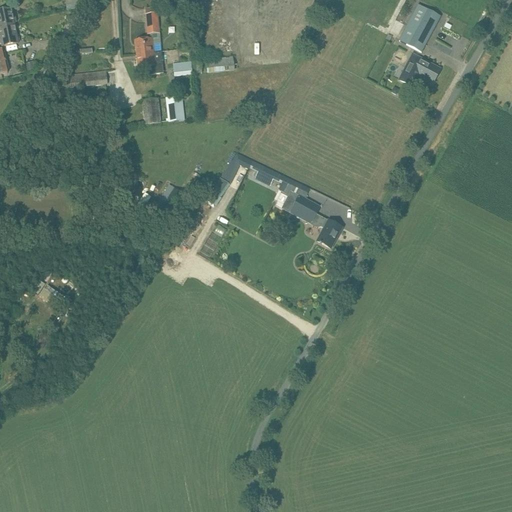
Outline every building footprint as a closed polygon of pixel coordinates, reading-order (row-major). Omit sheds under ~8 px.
[(407,44),(406,45),(421,53),(440,17),(425,9),(407,44)] [(0,27),(14,25),(14,24),(17,23),(16,16),(12,16),(11,10),(0,12),(0,27)] [(135,41),(137,55),(161,52),(157,14),(146,15),(148,35),(149,35),(150,39),(135,41)] [(14,25),(0,27),(0,36),(2,47),(18,44),(14,25)] [(74,52),(63,72),(67,74),(68,72),(70,69),(75,60),(77,57),(78,54),(75,52),(74,52)] [(161,52),(137,55),(139,68),(149,67),(150,76),(164,74),(161,52)] [(440,70),(431,65),(413,55),(399,80),(409,85),(408,86),(410,87),(410,86),(413,88),(419,76),(433,83),(440,70)] [(233,58),(206,61),(207,73),(234,70),(233,58)] [(174,77),(193,75),(191,62),(173,64),(174,77)] [(33,64),(25,66),(27,73),(35,71),(33,64)] [(105,72),(59,77),(61,89),(107,84),(105,72)] [(184,121),(182,98),(182,97),(166,99),(169,123),(184,121)] [(158,100),(142,102),(145,125),(161,123),(158,100)] [(281,184),(278,191),(284,194),(289,184),(283,182),(281,184)] [(290,213),(298,196),(294,193),(296,188),(289,184),(284,194),(288,197),(282,208),(290,213)] [(170,225),(187,198),(174,189),(156,216),(170,225)] [(298,196),(290,213),(311,224),(316,215),(320,208),(298,196)] [(120,201),(114,200),(108,199),(105,198),(104,209),(112,210),(118,211),(120,201)] [(322,225),(325,227),(317,242),(331,249),(342,229),(316,215),(311,224),(316,227),(321,227),(322,225)]
